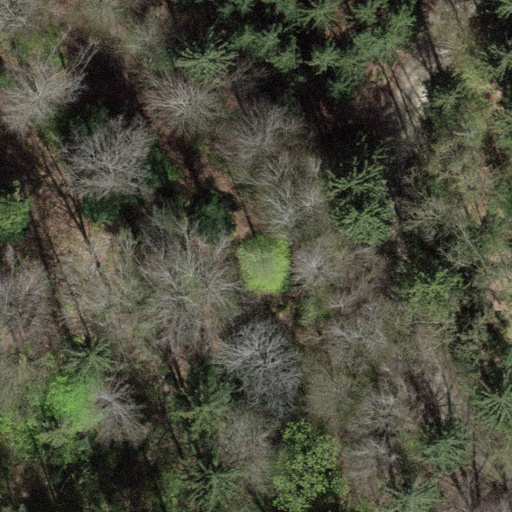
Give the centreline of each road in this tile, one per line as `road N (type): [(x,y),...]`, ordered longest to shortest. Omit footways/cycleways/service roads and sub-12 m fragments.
road 1 (track): [(479,0),(440,51),(386,228),(410,367)]
road 2 (track): [(511,504),(410,367)]
